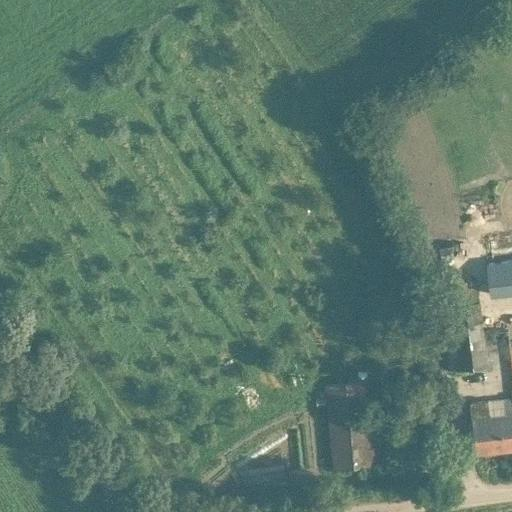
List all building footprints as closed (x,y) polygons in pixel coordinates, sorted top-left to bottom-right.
[(511,260),(487,263),(491,294),(511,291),(511,260)] [(478,287),(439,292),(442,318),(444,333),(445,337),(449,368),(486,363),(483,333),(478,287)] [(379,365),(387,442),(390,462),(422,459),(411,361),(379,365)] [(325,385),(332,448),(334,468),(374,464),(365,380),(325,385)] [(488,399),(470,402),(474,432),(476,452),(511,448),(511,411),(490,415),(488,399)]
